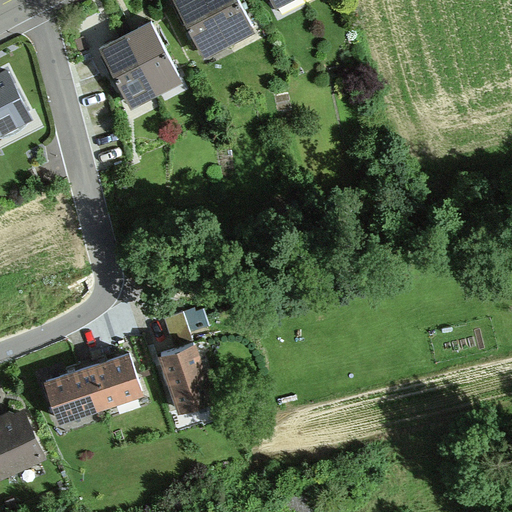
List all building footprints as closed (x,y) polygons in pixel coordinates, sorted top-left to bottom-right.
[(226,41),(203,0),(172,0),(201,54),(226,41)] [(250,28),(234,0),(203,0),(226,41),(250,28)] [(177,78),(147,22),(123,35),(153,91),(177,78)] [(153,91),(123,35),(99,47),(129,104),(153,91)] [(24,122),(0,76),(0,137),(1,138),(11,135),(19,129),(24,122)] [(167,322),(175,343),(188,338),(179,317),(167,322)] [(190,342),(158,354),(178,408),(210,396),(190,342)] [(140,393),(124,351),(83,367),(98,408),(140,393)] [(98,408),(83,367),(41,382),(57,423),(98,408)] [(0,479),(44,459),(21,411),(11,415),(5,413),(0,415),(0,479)] [(311,511),(308,494),(267,503),(268,511),(311,511)]
